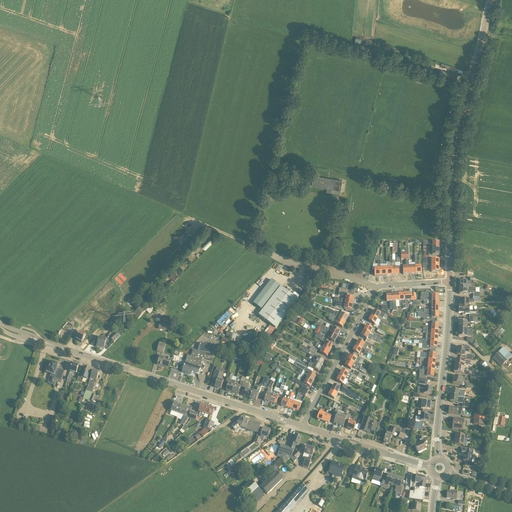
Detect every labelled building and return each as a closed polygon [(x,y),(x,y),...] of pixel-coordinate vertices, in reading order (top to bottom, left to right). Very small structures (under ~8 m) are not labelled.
[(448,73),(440,70),(437,70),(436,74),(439,74),(439,75),(459,81),(461,74),(453,72),(452,75),(448,74),(448,73)] [(313,176),(311,186),(331,189),(331,193),(340,195),(342,181),(313,176)] [(210,238),(202,247),(205,250),(214,242),(210,238)] [(401,260),(406,260),(406,267),(403,267),(403,275),(409,274),(409,267),(409,263),(409,259),(408,253),(401,253),(401,260)] [(459,287),(459,288),(469,288),(476,288),(476,283),(473,283),(473,282),(475,282),(475,279),(473,279),(468,278),(468,282),(467,282),(467,281),(459,281),(459,285),(459,287)] [(121,295),(123,293),(110,279),(57,332),(60,333),(62,331),(66,332),(64,337),(67,340),(69,333),(73,335),(75,329),(73,327),(79,320),(82,321),(86,325),(80,331),(76,340),(82,343),(84,339),(86,336),(89,337),(99,327),(102,330),(114,317),(111,314),(108,317),(104,315),(100,312),(118,294),(121,295)] [(261,310),(280,286),(272,280),(253,304),(261,310)] [(359,286),(357,286),(348,284),(348,286),(347,285),(346,290),(339,289),(339,292),(347,294),(348,291),(351,292),(357,293),(359,286)] [(281,287),(259,316),(276,329),(297,300),(281,287)] [(469,288),(459,288),(459,289),(459,291),(459,294),(466,295),(466,294),(473,295),(473,297),(479,298),(479,293),(475,293),(476,288),(469,288)] [(432,301),(438,301),(439,296),(429,295),(428,293),(421,293),(421,297),(423,297),(424,301),(427,301),(432,301)] [(405,305),(405,308),(408,308),(408,305),(408,301),(411,301),(416,301),(416,295),(416,294),(411,294),(404,294),(405,301),(405,305)] [(479,298),(473,297),(473,300),(460,300),(460,307),(459,307),(469,307),(468,307),(468,303),(474,303),(474,302),(479,302),(479,298)] [(122,298),(118,301),(122,307),(126,304),(122,298)] [(338,301),(336,301),(335,307),(340,308),(344,309),(351,311),(352,304),(337,302),(338,301)] [(141,307),(134,314),(138,319),(143,313),(145,312),(141,307)] [(462,315),(469,315),(469,319),(479,319),(480,319),(480,316),(476,316),(476,311),(472,311),(472,307),(469,307),(459,307),(458,307),(458,313),(459,313),(459,314),(462,314),(462,315)] [(348,317),(342,314),(339,312),(337,314),(327,308),(325,312),(330,314),(345,323),(348,317)] [(381,321),(384,323),(385,321),(382,319),(379,317),(380,314),(374,311),(371,316),(377,319),(381,321)] [(227,312),(217,322),(221,326),(231,316),(227,312)] [(432,321),(432,319),(438,319),(438,313),(423,313),(423,321),(432,321)] [(336,324),(336,325),(342,328),(345,323),(330,314),(328,317),(329,317),(329,320),(336,324)] [(368,322),(374,325),(377,319),(371,316),(368,322)] [(340,331),(334,328),(329,326),(328,329),(321,325),(320,328),(321,328),(337,337),(340,331)] [(363,331),(380,340),(381,337),(377,335),(377,336),(374,334),(371,332),(372,329),(366,326),(363,331)] [(499,327),(493,335),(496,337),(502,329),(499,327)] [(329,336),(328,339),(334,342),(337,337),(321,328),(320,331),(326,334),(325,334),(329,336)] [(378,342),(380,340),(363,331),(361,337),(366,340),(368,337),(372,339),(378,342)] [(104,350),(107,340),(99,338),(99,340),(98,339),(96,341),(95,344),(97,345),(96,347),(104,350)] [(362,349),(365,351),(368,353),(372,355),(373,353),(369,351),(370,350),(367,349),(368,347),(364,345),(364,344),(359,341),(356,346),(362,349)] [(430,350),(430,348),(437,348),(437,343),(419,341),(419,344),(422,344),(422,349),(430,350)] [(316,344),(320,346),(330,351),(332,346),(326,342),(325,345),(321,343),(321,344),(318,342),(316,344)] [(200,344),(198,352),(198,353),(216,355),(219,346),(200,344)] [(318,349),(322,351),(320,353),(327,357),(330,351),(320,346),(316,344),(315,347),(318,348),(318,349)] [(353,352),(359,355),(362,349),(356,346),(353,352)] [(465,346),(465,349),(458,348),(457,355),(464,356),(465,353),(469,354),(470,348),(465,346)] [(493,358),(501,367),(511,356),(503,347),(493,358)] [(198,353),(198,352),(193,351),(189,365),(185,364),(182,372),(191,375),(192,372),(198,374),(200,368),(202,361),(213,365),(217,355),(216,355),(198,353)] [(324,362),(314,356),(311,362),(321,367),(324,362)] [(356,360),(356,359),(351,356),(348,361),(360,368),(361,365),(358,364),(360,362),(356,360)] [(168,368),(171,360),(160,357),(158,365),(168,368)] [(295,363),(297,364),(305,368),(307,365),(297,360),(295,363)] [(360,368),(348,361),(345,367),(350,370),(352,367),(355,369),(356,368),(359,370),(360,368)] [(385,367),(373,361),(372,364),(384,370),(385,367)] [(47,373),(52,375),(51,378),(61,381),(65,371),(58,369),(58,370),(57,369),(58,365),(50,362),(49,367),(47,367),(45,372),(47,373)] [(297,364),(295,363),(294,362),(293,364),(296,366),(295,366),(304,371),(305,368),(297,364)] [(311,362),(310,364),(309,364),(307,366),(318,372),(321,367),(311,362)] [(72,364),(66,383),(70,384),(73,373),(76,374),(79,366),(72,364)] [(463,368),(455,367),(454,373),(469,375),(469,372),(466,372),(467,368),(463,368)] [(89,384),(92,374),(89,373),(90,370),(84,368),(81,377),(79,376),(77,380),(82,382),(83,379),(86,380),(85,383),(89,384)] [(352,376),(348,374),(342,370),(339,376),(345,379),(349,381),(352,376)] [(419,376),(419,379),(425,380),(426,377),(433,378),(434,372),(427,371),(422,370),(421,370),(420,376),(419,375),(419,376)] [(83,398),(90,401),(89,403),(92,404),(93,402),(96,396),(92,395),(92,393),(94,387),(96,381),(99,373),(93,371),(92,374),(89,384),(87,389),(87,388),(86,391),(83,398)] [(223,374),(219,373),(215,371),(212,381),(216,383),(215,388),(221,390),(223,382),(221,381),(223,374)] [(316,377),(305,371),(302,377),(313,382),(316,377)] [(226,382),(228,383),(226,391),(232,393),(236,382),(231,380),(233,374),(230,372),(228,377),(226,382)] [(336,381),(342,385),(345,379),(339,376),(336,381)] [(238,395),(240,387),(243,388),(246,379),(242,377),(240,384),(236,382),(232,393),(238,395)] [(261,387),(266,389),(270,381),(271,381),(264,377),(262,383),(261,387)] [(307,389),(308,387),(310,388),(313,382),(302,377),(301,380),(300,382),(297,380),(295,383),(301,386),(303,387),(307,389)] [(452,384),(462,385),(462,382),(466,382),(467,379),(463,379),(463,378),(453,377),(452,384)] [(243,388),(246,389),(244,397),(250,399),(252,392),(249,391),(250,390),(248,389),(251,381),(246,379),(243,388)] [(273,396),(274,392),(271,392),(272,388),(272,387),(274,383),(270,381),(266,389),(268,389),(268,390),(264,401),(270,403),(273,396)] [(260,389),(261,387),(262,383),(258,386),(255,393),(252,392),(250,399),(256,401),(257,397),(258,397),(261,389),(260,389)] [(337,394),(340,388),(334,385),(331,391),(337,394)] [(274,392),(273,396),(270,403),(276,405),(279,395),(282,396),(284,390),(284,388),(281,387),(279,394),(274,392)] [(287,409),(289,401),(290,397),(292,394),(289,393),(288,396),(286,396),(287,391),(284,390),(282,396),(282,397),(284,398),(284,400),(283,399),(281,407),(287,409)] [(328,396),(334,399),(337,394),(331,391),(328,396)] [(463,402),(464,398),(461,398),(458,397),(451,396),(450,402),(456,403),(462,404),(462,407),(468,408),(469,403),(463,402)] [(176,402),(172,401),(170,407),(173,408),(171,412),(178,414),(181,406),(176,404),(176,402)] [(287,409),(292,410),(295,403),(289,401),(287,409)] [(431,403),(422,402),(421,409),(430,410),(431,403)] [(301,405),(295,403),(292,410),(298,412),(301,405)] [(205,414),(207,407),(201,405),(197,414),(190,412),(188,418),(195,421),(197,417),(200,418),(201,416),(204,417),(205,414)] [(188,406),(187,408),(181,406),(178,414),(183,416),(180,424),(184,425),(187,421),(188,418),(190,412),(192,408),(188,406)] [(207,407),(205,414),(208,416),(206,421),(204,428),(211,431),(214,423),(210,422),(212,417),(214,410),(207,407)] [(338,414),(338,412),(336,411),(332,421),(332,423),(334,422),(333,424),(336,425),(336,426),(337,425),(338,426),(342,416),(338,414)] [(420,417),(420,422),(429,423),(430,415),(427,415),(427,412),(418,411),(417,417),(420,417)] [(325,415),(319,413),(317,420),(323,422),(325,415)] [(331,417),(325,415),(323,422),(328,424),(331,417)] [(348,420),(350,417),(347,416),(347,417),(342,416),(338,426),(339,426),(340,427),(341,427),(343,427),(346,419),(348,420)] [(499,417),(495,416),(493,425),(497,426),(504,427),(506,418),(499,417)] [(241,419),(229,429),(232,434),(240,428),(255,433),(258,424),(243,419),(243,418),(243,419),(241,419)] [(374,433),(376,425),(370,423),(370,420),(364,418),(359,430),(366,433),(367,430),(374,433)] [(464,420),(454,419),(452,429),(462,431),(464,420)] [(350,420),(349,422),(346,429),(353,431),(354,429),(358,430),(360,425),(357,424),(357,425),(356,425),(356,424),(353,422),(353,421),(350,420)] [(50,429),(40,426),(39,432),(48,435),(50,429)] [(392,428),(390,435),(386,434),(383,442),(389,444),(392,436),(393,436),(396,429),(392,428)] [(263,429),(260,438),(257,437),(254,443),(258,444),(260,440),(263,441),(264,437),(268,438),(270,431),(263,429)] [(465,436),(456,434),(455,438),(456,438),(455,445),(463,446),(465,436)] [(279,453),(277,457),(283,459),(283,457),(286,458),(286,455),(291,457),(295,445),(299,446),(301,438),(294,436),(295,436),(293,441),(292,440),(289,449),(281,446),(279,453)] [(425,443),(427,443),(427,438),(419,437),(418,439),(420,439),(420,441),(423,441),(423,442),(423,443),(420,444),(420,445),(415,447),(418,454),(426,450),(425,447),(427,446),(425,443)] [(261,447),(251,455),(254,459),(265,451),(261,447)] [(308,447),(307,447),(306,447),(305,452),(304,454),(309,456),(308,459),(305,458),(304,463),(302,467),(308,469),(309,465),(310,464),(311,463),(311,462),(311,461),(313,454),(314,450),(310,448),(310,447),(308,447)] [(466,451),(461,451),(460,456),(472,458),(473,450),(466,449),(466,451)] [(297,451),(290,459),(294,463),(297,460),(296,459),(300,455),(297,451)] [(472,468),(473,463),(472,463),(472,458),(460,456),(464,457),(463,462),(466,462),(465,467),(467,467),(472,468)] [(329,473),(341,476),(344,466),(332,462),(329,473)] [(356,467),(352,479),(365,483),(368,473),(361,471),(362,469),(361,468),(361,467),(358,466),(357,467),(356,467)] [(383,472),(379,470),(376,469),(372,480),(380,483),(383,472)] [(276,472),(260,488),(266,494),(267,495),(283,479),(276,472)] [(392,486),(395,477),(388,475),(387,478),(384,477),(383,481),(381,488),(387,490),(389,485),(392,486)] [(425,479),(418,477),(418,476),(416,475),(416,476),(412,475),(410,484),(415,484),(414,492),(410,491),(408,499),(423,501),(426,480),(425,479)] [(402,480),(395,477),(392,486),(396,487),(394,492),(401,494),(402,490),(404,484),(401,483),(402,480)] [(250,482),(243,489),(249,496),(257,489),(250,482)] [(302,485),(284,505),(284,504),(277,511),(289,511),(291,511),(308,490),(302,485)] [(453,500),(456,500),(457,491),(454,491),(454,492),(447,492),(447,498),(453,499),(453,500)] [(315,504),(321,508),(324,502),(318,499),(315,504)]
